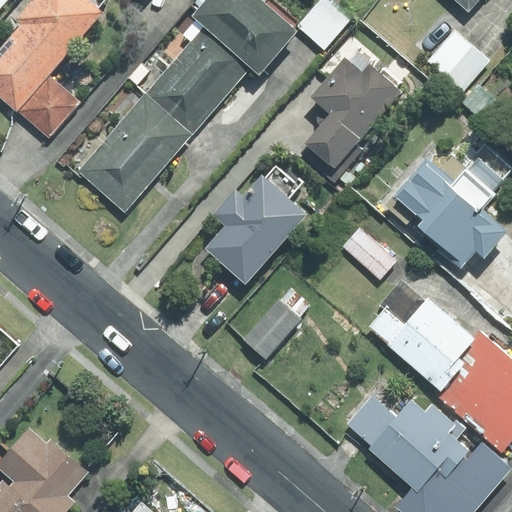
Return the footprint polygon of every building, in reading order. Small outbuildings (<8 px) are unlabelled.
[(0,0),(0,13),(12,0),(0,0)] [(108,8),(98,0),(36,0),(0,44),(0,89),(55,135),(85,99),(54,73),(108,8)] [(209,0),(198,12),(212,25),(80,172),(125,212),(257,65),(267,73),(306,30),(272,0),(209,0)] [(354,24),(330,0),(326,0),(305,21),(330,47),(354,24)] [(493,57),(459,27),(433,57),(467,86),(493,57)] [(346,165),(412,85),(360,43),(307,108),(324,122),(300,151),(340,184),(352,170),(346,165)] [(462,179),(437,155),(398,195),(426,223),(422,227),(464,269),(483,249),(490,256),(511,233),(511,227),(489,205),(511,182),(511,178),(487,154),(462,179)] [(253,282),(316,210),(273,172),(255,192),(246,183),(219,213),(231,223),(211,245),(253,282)] [(363,222),(342,244),(383,282),(403,260),(363,222)] [(401,297),(381,319),(511,434),(511,344),(445,285),(420,314),(401,297)] [(308,315),(286,295),(248,336),(271,356),(308,315)] [(397,363),(347,418),(412,478),(401,490),(424,511),(462,511),(506,464),(397,363)] [(0,511),(71,511),(82,499),(74,493),(94,470),(54,437),(49,443),(31,428),(0,466),(11,475),(0,488),(0,511)] [(164,511),(147,498),(135,511),(164,511)]
